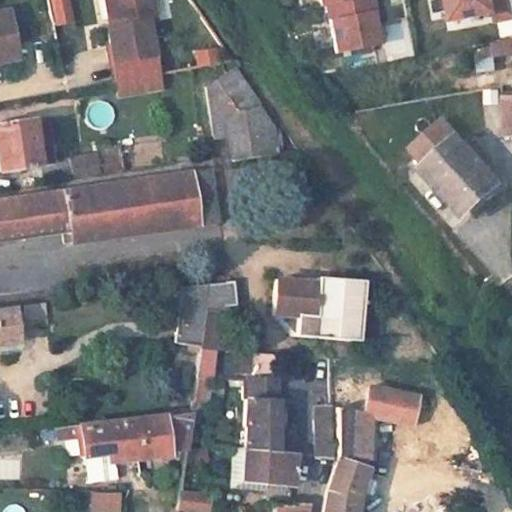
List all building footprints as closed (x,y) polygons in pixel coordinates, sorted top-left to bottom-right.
[(50,0),(54,25),(70,22),(67,0),(50,0)] [(153,62),(148,27),(156,26),(152,0),(110,0),(109,0),(115,30),(104,32),(111,70),(115,90),(157,82),(153,62)] [(154,0),(155,17),(166,17),(164,0),(154,0)] [(376,43),(371,11),(376,10),(374,0),(332,0),(327,1),(335,49),(376,43)] [(498,17),(511,14),(511,0),(452,0),(455,15),(496,8),(498,17)] [(0,56),(17,54),(9,11),(0,12),(0,56)] [(511,33),(491,37),(491,51),(511,49),(511,33)] [(192,49),(194,65),(217,62),(215,46),(192,49)] [(494,57),(475,60),(477,74),(496,71),(494,57)] [(233,67),(200,83),(210,132),(227,131),(233,158),(279,149),(275,128),(233,67)] [(511,87),(506,86),(503,132),(511,133),(511,87)] [(484,137),(501,137),(501,91),(484,91),(484,137)] [(458,112),(422,140),(460,189),(498,161),(458,112)] [(24,120),(0,122),(0,171),(32,167),(24,120)] [(117,143),(68,155),(74,180),(123,168),(117,143)] [(194,165),(0,199),(0,241),(56,232),(58,242),(202,216),(194,165)] [(313,279),(275,274),(272,310),(291,312),(290,332),(357,340),(362,276),(315,268),(313,279)] [(241,278),(210,280),(179,284),(170,335),(201,338),(201,340),(214,343),(214,338),(235,341),(237,326),(228,325),(230,300),(246,300),(241,278)] [(12,309),(0,310),(0,341),(16,340),(12,309)] [(183,452),(186,437),(195,439),(208,370),(196,369),(190,411),(75,425),(76,437),(79,470),(165,460),(164,454),(183,452)] [(296,454),(273,450),(280,375),(248,373),(243,420),(247,420),(244,445),(239,479),(293,485),(296,454)] [(419,391),(368,382),(365,409),(415,420),(419,391)] [(365,409),(339,405),(335,459),(371,465),(365,409)] [(75,425),(51,427),(52,439),(76,437),(75,425)] [(51,427),(27,430),(28,442),(52,439),(51,427)] [(371,465),(335,459),(328,476),(321,511),(357,511),(361,493),(371,465)] [(0,478),(18,479),(19,460),(0,460),(0,478)] [(206,490),(178,485),(175,505),(203,510),(206,490)] [(87,492),(86,511),(117,511),(118,492),(87,492)] [(292,499),(283,496),(282,506),(269,503),(267,511),(302,511),(304,501),(292,499)]
